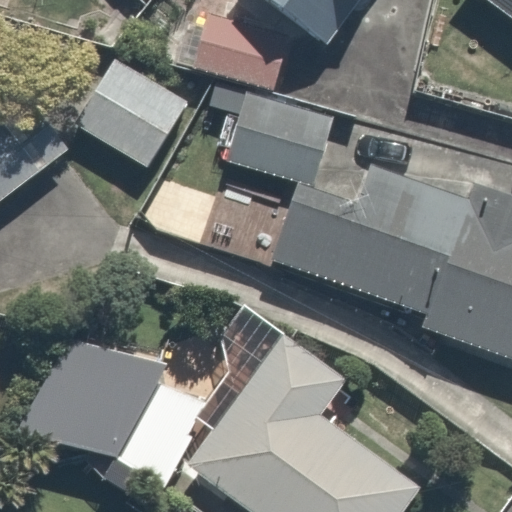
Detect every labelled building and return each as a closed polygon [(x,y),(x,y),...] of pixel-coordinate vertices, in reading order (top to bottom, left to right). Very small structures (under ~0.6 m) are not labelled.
[(271,0),(311,33),(338,0),(271,0)] [(511,0),(497,0),(511,11),(511,0)] [(287,28),(196,9),(183,68),(274,87),(287,28)] [(180,95),(110,53),(69,123),(139,164),(180,95)] [(320,111),(242,86),(218,160),(296,185),(320,111)] [(0,188),(54,149),(44,121),(6,127),(0,130),(0,188)] [(264,256),(409,305),(400,333),(503,368),(508,355),(511,356),(511,195),(461,178),(455,198),(369,169),(353,215),(285,192),(264,256)] [(331,372),(273,332),(179,469),(241,511),(381,511),(406,477),(306,407),(331,372)] [(163,481),(194,397),(48,343),(17,427),(163,481)]
